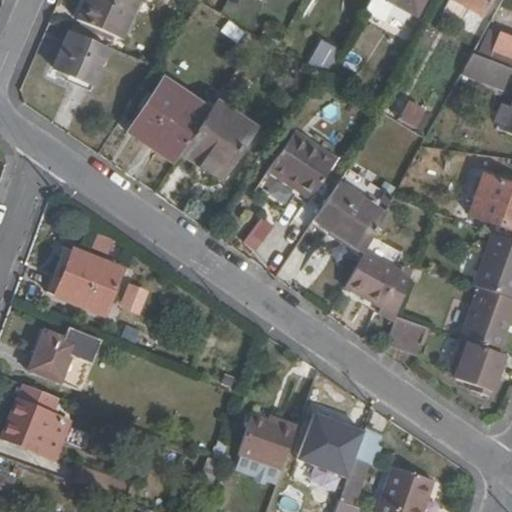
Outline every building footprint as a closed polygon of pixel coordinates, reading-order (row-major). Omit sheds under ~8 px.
[(93,0),(91,6),(84,23),(126,40),(127,38),(142,1),(143,0),(93,0)] [(387,0),(422,20),(433,0),(387,0)] [(458,0),(488,16),(496,0),(458,0)] [(149,4),(142,1),(127,38),(133,40),(149,4)] [(511,38),(488,29),(478,51),(478,53),(511,65),(511,38)] [(116,49),(78,32),(62,71),(99,88),(116,49)] [(319,36),(307,62),(329,73),(342,47),(319,36)] [(444,83),(457,43),(437,36),(423,76),(444,83)] [(497,90),(507,66),(472,53),(460,76),(497,90)] [(503,92),(511,69),(511,68),(507,66),(497,90),(503,92)] [(131,132),(181,165),(189,153),(215,112),(166,79),(131,132)] [(406,97),(393,118),(418,133),(431,113),(406,97)] [(511,102),(501,130),(511,134),(511,102)] [(215,112),(189,153),(208,165),(231,180),(263,131),(221,103),(215,112)] [(317,202),(343,163),(300,134),(278,167),(307,186),(303,192),(317,202)] [(228,184),(231,180),(208,165),(205,169),(228,184)] [(307,186),(278,167),(274,173),(303,192),(307,186)] [(511,186),(482,175),(468,214),(511,230),(511,186)] [(393,216),(344,183),(320,219),(372,254),(393,216)] [(258,217),(244,242),(258,250),(272,225),(258,217)] [(511,300),(511,241),(491,234),(473,286),(478,288),(511,300)] [(62,297),(78,251),(69,248),(52,293),(62,297)] [(127,270),(78,251),(62,297),(110,315),(127,270)] [(396,317),(410,278),(363,252),(344,288),(382,308),(380,313),(395,322),(396,317)] [(118,309),(140,316),(148,290),(126,283),(118,309)] [(499,354),(511,315),(511,300),(478,288),(460,340),(461,340),(499,354)] [(416,355),(426,327),(396,317),(395,322),(387,344),(416,355)] [(34,372),(66,384),(80,344),(48,333),(34,372)] [(490,397),(505,356),(499,354),(461,340),(451,370),(457,373),(455,379),(474,386),(472,391),(490,397)] [(455,379),(457,373),(451,370),(448,376),(455,379)] [(61,462),(74,426),(54,419),(61,400),(59,399),(26,386),(7,443),(39,456),(40,454),(61,462)] [(283,484),(303,427),(276,417),(274,422),(257,416),(243,454),(246,454),(241,469),(283,484)] [(359,457),(367,434),(319,416),(303,462),(351,479),(359,457)] [(367,434),(359,457),(375,462),(385,434),(369,428),(367,434)] [(385,467),(381,478),(397,484),(401,473),(385,467)] [(129,483),(85,468),(80,484),(123,500),(129,483)] [(0,486),(16,492),(21,477),(0,470),(0,486)] [(414,511),(447,511),(451,503),(397,484),(381,478),(372,503),(379,506),(381,500),(414,511)] [(344,500),(339,511),(359,511),(361,506),(344,500)]
